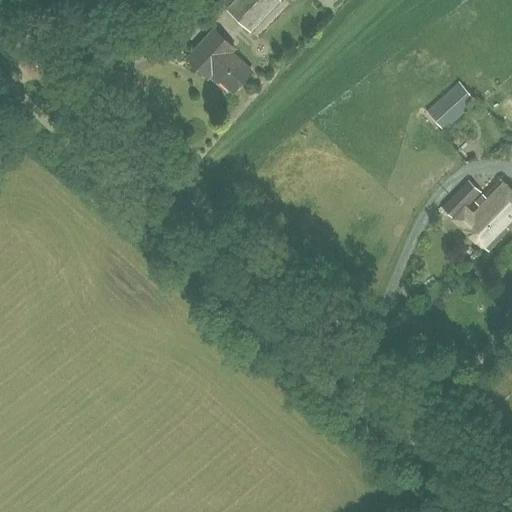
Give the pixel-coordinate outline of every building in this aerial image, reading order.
[(281,1),(279,0),(237,0),(228,11),(251,33),(281,1)] [(235,50),(214,31),(189,59),(209,78),(213,73),(233,92),(253,72),(232,53),(235,50)] [(460,82),(428,112),(445,131),(477,102),(460,82)] [(9,109),(0,116),(0,121),(3,125),(14,116),(9,109)] [(511,226),(511,189),(501,180),(471,211),(467,208),(482,193),(468,180),(442,208),(488,252),(511,226)]
